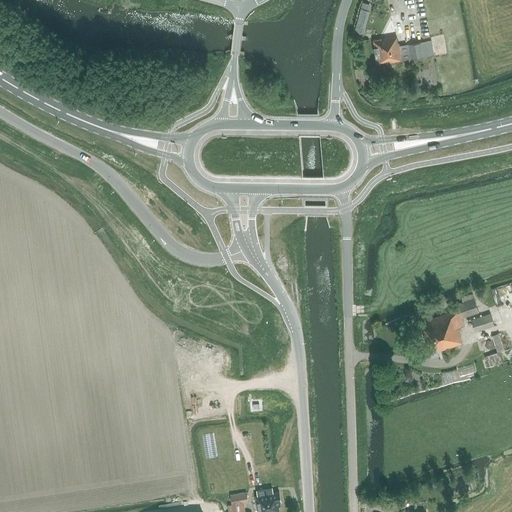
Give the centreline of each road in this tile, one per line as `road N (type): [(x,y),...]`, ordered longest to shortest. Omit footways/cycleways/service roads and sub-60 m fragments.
road 1 (unclassified): [(353,511),(345,187)]
road 2 (unclassified): [(0,112),(103,167),(189,258),(217,262),(251,250)]
road 3 (unclassified): [(251,250),(298,341),(307,511)]
road 4 (tertiary): [(334,126),(347,0)]
road 5 (primary): [(76,118),(189,164)]
